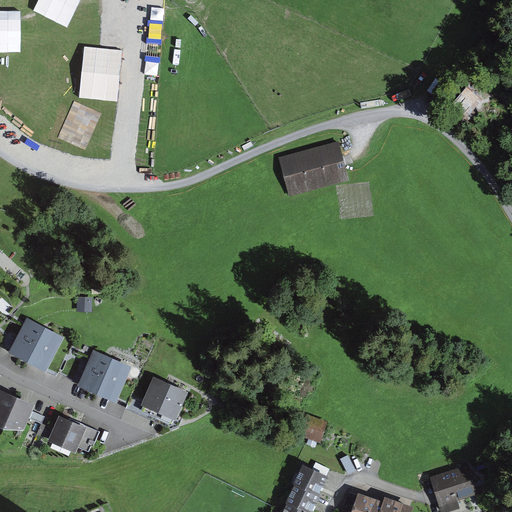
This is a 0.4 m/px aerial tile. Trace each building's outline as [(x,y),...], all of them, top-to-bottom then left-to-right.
[(81,0),(38,0),(33,11),(67,28),(81,0)] [(21,12),(0,11),(0,50),(20,51),(21,12)] [(122,51),(84,47),(79,97),(117,102),(122,51)] [(481,100),(467,88),(457,99),(471,111),(481,100)] [(339,142),(279,158),(290,196),(349,181),(339,142)] [(12,349),(45,366),(62,333),(29,316),(12,349)] [(81,382),(114,394),(127,359),(94,347),(81,382)] [(186,394),(154,381),(143,407),(174,420),(186,394)] [(32,406),(2,393),(0,396),(0,420),(21,430),(32,406)] [(99,428),(61,412),(50,438),(74,449),(78,442),(90,448),(99,428)] [(326,419),(307,413),(302,431),(320,437),(326,419)] [(468,466),(433,476),(442,506),(461,500),(459,494),(475,489),(468,466)] [(317,493),(325,476),(304,467),(296,484),(317,493)] [(309,511),(317,493),(296,484),(289,502),(309,511)] [(350,511),(379,511),(383,501),(357,493),(350,511)] [(383,501),(379,511),(410,511),(411,510),(383,501)] [(308,511),(309,511),(289,502),(283,511),(308,511)]
